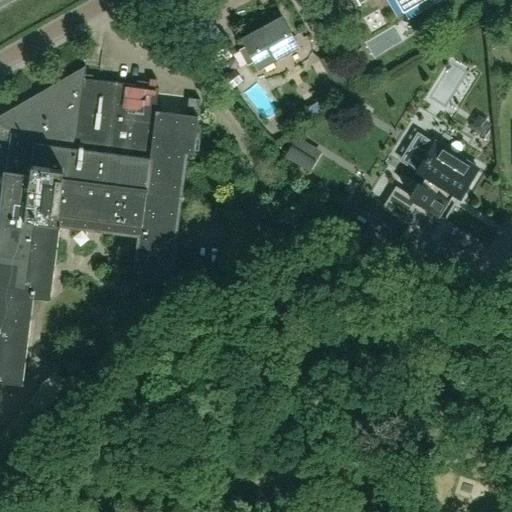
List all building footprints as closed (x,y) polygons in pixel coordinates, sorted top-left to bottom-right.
[(396,0),(403,11),(422,0),(396,0)] [(296,48),(280,20),(243,41),(246,46),(239,50),(248,66),(255,62),(259,69),(296,48)] [(350,85),(334,55),(322,61),(338,91),(350,85)] [(0,377),(23,380),(23,379),(22,379),(26,347),(33,294),(50,296),(51,294),(50,294),(59,224),(60,223),(140,233),(135,275),(134,275),(134,276),(169,281),(169,280),(168,279),(170,264),(176,220),(185,152),(193,153),(195,140),(196,131),(200,99),(189,98),(186,114),(155,110),(157,93),(158,88),(156,87),(157,80),(150,79),(149,82),(138,81),(137,85),(91,79),(90,83),(83,82),(84,78),(86,66),(84,65),(84,69),(70,77),(0,117),(0,377)] [(234,70),(223,78),(230,88),(241,80),(234,70)] [(240,86),(251,109),(262,104),(252,81),(240,86)] [(314,95),(293,108),(300,120),(321,107),(314,95)] [(418,131),(399,160),(416,171),(425,177),(420,184),(441,198),(446,190),(457,197),(457,198),(458,199),(477,168),(476,167),(475,168),(436,143),(436,142),(435,141),(418,131)] [(295,140),(290,149),(286,155),(312,170),(321,156),(295,140)] [(397,187),(383,208),(425,235),(426,233),(417,227),(429,209),(438,214),(446,201),(441,198),(420,184),(417,183),(410,195),(397,187)] [(316,225),(301,223),(299,243),(314,244),(316,225)] [(0,451),(7,458),(69,383),(53,370),(0,433),(0,451)]
